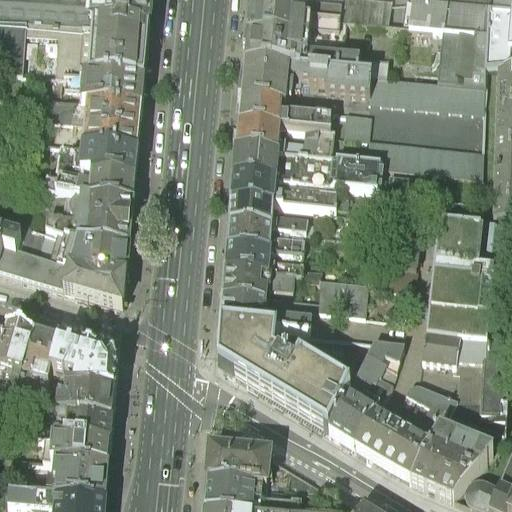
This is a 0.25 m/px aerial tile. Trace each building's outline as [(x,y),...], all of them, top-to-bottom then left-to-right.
[(0,0),(0,28),(19,30),(92,35),(95,0),(0,0)] [(95,0),(92,35),(94,35),(149,39),(153,0),(95,0)] [(251,0),(251,16),(250,24),(340,32),(342,18),(302,15),(303,2),(302,2),(279,0),(251,0)] [(412,13),(448,16),(488,20),(511,22),(511,0),(413,0),(412,13)] [(497,78),(509,77),(510,58),(511,58),(511,0),(511,22),(488,20),(487,47),(486,79),(497,78)] [(409,39),(412,13),(343,7),(342,18),(340,32),(346,33),(409,39)] [(448,16),(412,13),(409,39),(409,40),(444,43),(448,16)] [(448,16),(444,43),(487,47),(488,20),(448,16)] [(249,29),(248,50),(303,55),(339,58),(344,52),(346,33),(340,32),(250,24),(249,29)] [(0,28),(0,80),(21,83),(25,44),(58,46),(55,85),(64,86),(89,88),(94,35),(92,35),(19,30),(0,28)] [(149,39),(94,35),(89,88),(144,92),(149,39)] [(444,43),(437,95),(485,99),(486,79),(487,47),(444,43)] [(247,55),(245,75),(358,86),(360,72),(311,67),(311,70),(302,69),(303,55),(248,50),(247,55)] [(389,75),(360,72),(358,86),(371,88),(386,89),(389,75)] [(242,107),(241,113),(282,117),(285,117),(288,96),(301,97),(302,93),(309,93),(309,98),(326,100),(325,104),(369,109),(371,88),(358,86),(245,75),(242,107)] [(511,76),(509,77),(497,78),(493,225),(511,225),(511,88),(511,76)] [(141,120),(144,92),(89,88),(64,86),(63,98),(84,100),(83,113),(141,120)] [(386,89),(371,88),(369,109),(369,113),(483,124),(485,99),(437,95),(386,89)] [(139,142),(141,120),(83,113),(43,110),(41,128),(86,132),(83,157),(137,164),(139,142)] [(240,131),(239,137),(330,147),(332,134),(287,129),(280,130),(282,117),(241,113),(240,131)] [(346,124),(344,148),(366,151),(368,151),(371,127),(346,124)] [(237,157),(237,162),(331,172),(334,147),(330,147),(239,137),(237,157)] [(366,151),(363,176),(383,178),(455,186),(443,159),(368,151),(366,151)] [(135,189),(137,164),(83,157),(59,154),(56,177),(91,185),(135,189)] [(235,180),(235,187),(294,193),(417,207),(418,192),(389,189),(388,194),(381,194),(383,178),(363,176),(331,172),(237,162),(235,180)] [(133,214),(135,189),(91,185),(90,196),(46,185),(43,199),(76,207),(89,210),(133,214)] [(233,207),(233,212),(273,216),(336,223),(337,209),(293,205),(294,193),(235,187),(233,207)] [(89,210),(76,207),(75,210),(73,212),(71,216),(71,221),(72,223),(74,227),(74,231),(48,228),(46,241),(58,245),(85,254),(128,258),(133,214),(89,210)] [(231,230),(231,235),(289,242),(306,244),(307,232),(277,229),(276,230),(272,230),(273,216),(233,212),(231,230)] [(0,266),(3,259),(15,262),(23,234),(0,227),(0,266)] [(439,234),(426,345),(509,355),(510,343),(488,339),(494,292),(511,294),(511,239),(481,228),(481,238),(439,234)] [(322,234),(307,232),(306,244),(320,245),(322,234)] [(229,255),(229,259),(270,264),(303,267),(305,255),(287,253),(289,242),(231,235),(229,255)] [(125,288),(128,258),(85,254),(58,245),(52,274),(65,278),(82,283),(125,288)] [(394,253),(391,277),(416,279),(419,256),(394,253)] [(0,282),(62,300),(65,278),(52,274),(15,262),(3,259),(0,266),(0,282)] [(227,277),(227,281),(294,288),(296,288),(297,279),(269,275),(270,264),(229,259),(227,277)] [(391,277),(388,298),(414,301),(416,279),(391,277)] [(82,283),(65,278),(62,300),(119,316),(122,313),(125,288),(82,283)] [(315,281),(297,279),(296,288),(314,290),(315,281)] [(224,303),(224,309),(266,314),(292,317),(294,288),(227,281),(224,303)] [(321,291),(318,320),(365,325),(367,296),(321,291)] [(222,331),(222,335),(296,344),(309,345),(311,332),(271,327),(270,329),(264,329),(266,314),(224,309),(222,331)] [(275,411),(330,443),(351,400),(294,365),(296,344),(222,335),(219,371),(221,374),(224,379),(269,407),(275,411)] [(0,369),(8,340),(0,337),(0,369)] [(22,344),(8,340),(0,369),(0,383),(8,386),(6,391),(4,390),(2,391),(0,398),(0,419),(8,422),(9,421),(13,422),(36,348),(22,344)] [(481,411),(480,434),(505,444),(509,355),(426,345),(421,370),(456,375),(456,369),(483,372),(481,411)] [(49,352),(36,348),(13,422),(29,424),(32,417),(41,420),(48,397),(52,386),(60,356),(49,352)] [(337,448),(355,459),(373,427),(374,427),(392,395),(375,387),(379,378),(396,382),(404,357),(375,354),(351,400),(330,443),(337,448)] [(60,356),(52,386),(77,393),(76,401),(114,405),(117,380),(111,371),(60,356)] [(456,369),(456,375),(460,375),(458,412),(481,411),(483,372),(456,369)] [(375,387),(392,395),(396,382),(379,378),(375,387)] [(77,393),(52,386),(48,397),(67,400),(76,401),(77,393)] [(404,403),(430,418),(438,404),(416,395),(408,396),(404,403)] [(67,400),(48,397),(41,420),(40,425),(51,426),(52,413),(58,413),(58,412),(65,413),(67,400)] [(114,405),(76,401),(67,400),(65,413),(58,412),(58,413),(57,427),(112,432),(114,405)] [(373,427),(355,459),(389,480),(410,491),(438,442),(450,421),(456,412),(438,404),(430,418),(412,449),(396,440),(386,435),(374,427),(373,427)] [(456,412),(450,421),(480,434),(481,411),(458,412),(456,412)] [(398,413),(386,435),(396,440),(408,419),(398,413)] [(112,432),(57,427),(55,426),(54,434),(40,432),(38,447),(67,450),(110,455),(112,432)] [(438,442),(410,491),(429,500),(453,510),(486,471),(485,470),(491,464),(438,442)] [(57,472),(108,477),(110,455),(67,450),(66,460),(36,457),(35,470),(57,472)] [(241,465),(212,462),(211,470),(209,494),(251,498),(268,499),(269,467),(252,466),(241,465)] [(280,472),(269,467),(268,499),(329,504),(280,472)] [(511,511),(511,470),(499,500),(482,493),(479,493),(476,493),(473,494),(471,495),(469,497),(467,499),(466,502),(465,504),(465,507),(465,510),(466,511),(511,511)] [(50,495),(48,509),(82,511),(104,511),(108,477),(57,472),(54,495),(50,495)] [(250,511),(251,498),(209,494),(207,511),(302,511),(292,510),(290,511),(250,511)]
